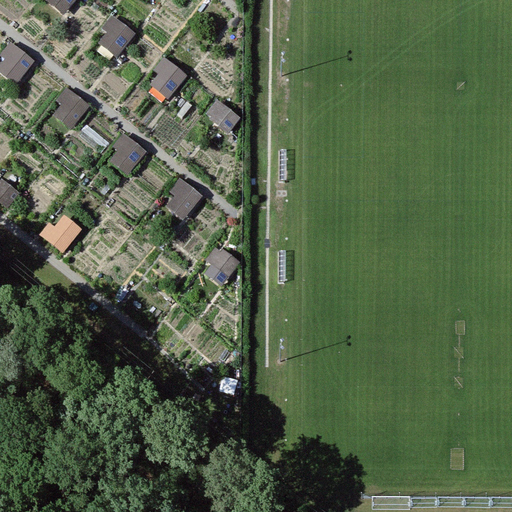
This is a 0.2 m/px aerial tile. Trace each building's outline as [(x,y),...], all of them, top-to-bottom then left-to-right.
[(76,0),(50,0),(47,4),(63,16),(76,0)] [(133,38),(112,20),(102,31),(108,36),(100,46),(115,59),(133,38)] [(37,65),(16,47),(6,58),(12,63),(4,73),(19,86),(37,65)] [(185,81),(164,63),(155,74),(160,79),(152,89),(168,102),(185,81)] [(93,110),(71,93),(62,104),(68,108),(59,119),(75,132),(93,110)] [(239,122),(217,105),(208,117),(213,121),(211,123),(227,136),(239,122)] [(144,156),(123,139),(114,150),(120,154),(111,165),(127,177),(144,156)] [(189,216),(207,194),(183,175),(165,198),(189,216)] [(5,187),(0,182),(0,200),(12,210),(22,197),(7,185),(5,187)] [(60,232),(54,227),(46,238),(67,255),(77,242),(62,230),(60,232)] [(221,257),(215,252),(206,263),(228,280),(238,267),(223,255),(221,257)]
